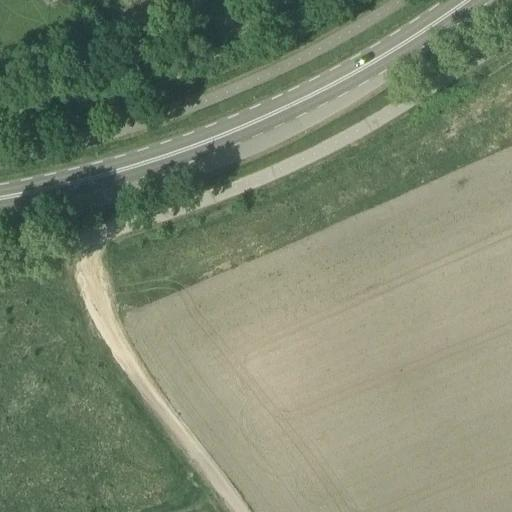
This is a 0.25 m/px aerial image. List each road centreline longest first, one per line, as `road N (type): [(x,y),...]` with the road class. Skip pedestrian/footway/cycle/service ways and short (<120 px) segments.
road 1 (unclassified): [(0,252),(151,217),(271,175),(511,35)]
road 2 (primary): [(0,204),(149,165),(281,114),(402,49),(469,0)]
road 3 (track): [(240,511),(150,395),(113,327),(84,236)]
